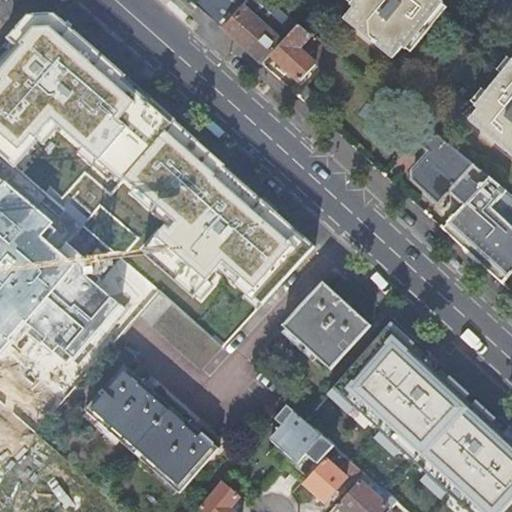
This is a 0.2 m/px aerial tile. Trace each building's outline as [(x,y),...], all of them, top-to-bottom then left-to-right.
[(262,67),(270,57),(298,26),(266,0),(193,0),(190,3),(262,67)] [(358,0),(355,4),(353,7),(352,8),(355,11),(346,22),(394,62),(404,50),(407,52),(408,52),(444,8),(445,7),(442,4),(445,0),(358,0)] [(444,8),(408,52),(413,56),(449,12),(444,8)] [(74,34),(54,16),(27,18),(7,41),(15,47),(0,64),(0,155),(10,164),(23,150),(27,153),(54,122),(123,184),(126,181),(176,225),(171,232),(166,228),(143,254),(194,299),(222,267),(239,282),(237,284),(262,307),(313,250),(247,191),(248,189),(224,167),(150,101),(125,79),(99,56),(74,34)] [(298,51),(311,36),(298,26),(270,57),(300,83),(315,67),(298,51)] [(498,74),(503,78),(511,66),(511,63),(508,61),(498,74)] [(511,66),(503,78),(489,95),(478,108),(477,109),(480,111),(471,123),(511,157),(511,66)] [(478,108),(489,95),(484,91),(473,104),(478,108)] [(466,206),(489,181),(435,137),(424,148),(430,155),(412,173),(413,182),(438,205),(450,193),(466,206)] [(0,357),(25,329),(65,364),(70,358),(77,364),(126,309),(79,268),(49,242),(57,233),(50,227),(53,223),(0,176),(0,357)] [(443,231),(502,285),(511,273),(511,224),(492,209),(506,194),(489,181),(466,206),(443,231)] [(511,224),(511,199),(506,194),(492,209),(511,224)] [(370,327),(323,284),(282,328),(329,371),(370,327)] [(159,294),(139,316),(202,371),(222,350),(159,294)] [(511,511),(511,443),(386,328),(334,389),(468,511),(511,511)] [(219,450),(123,367),(83,411),(179,495),(219,450)] [(294,413),(270,441),(297,466),(306,456),(317,466),(334,448),(304,422),(294,413)] [(346,479),(325,461),(304,486),(325,503),(346,479)] [(359,481),(337,507),(342,511),(380,511),(387,505),(359,481)] [(221,484),(199,510),(201,511),(229,511),(228,510),(238,499),(221,484)]
